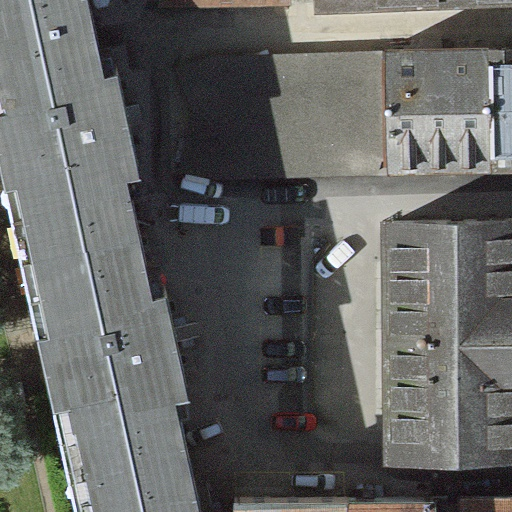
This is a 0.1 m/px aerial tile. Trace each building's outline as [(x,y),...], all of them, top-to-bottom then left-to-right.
[(79,0),(16,0),(0,3),(0,163),(8,162),(22,238),(131,218),(118,148),(131,145),(114,47),(89,51),(79,0)] [(511,31),(478,32),(480,147),(511,146),(511,31)] [(371,34),(372,53),(373,149),(480,147),(478,32),(371,34)] [(177,56),(178,102),(180,175),(374,171),(373,149),(372,53),(230,55),(177,56)] [(511,185),(372,187),(373,256),(373,275),(374,315),(511,313),(511,185)] [(131,218),(22,238),(37,322),(24,324),(38,400),(61,396),(73,463),(176,445),(163,375),(177,373),(158,268),(140,271),(131,218)] [(511,313),(374,315),(375,431),(484,430),(511,429),(511,313)] [(73,463),(81,511),(187,511),(176,445),(73,463)] [(429,511),(428,464),(330,467),(331,511),(429,511)] [(331,511),(330,467),(233,471),(234,511),(331,511)] [(511,511),(511,474),(453,476),(454,511),(511,511)]
